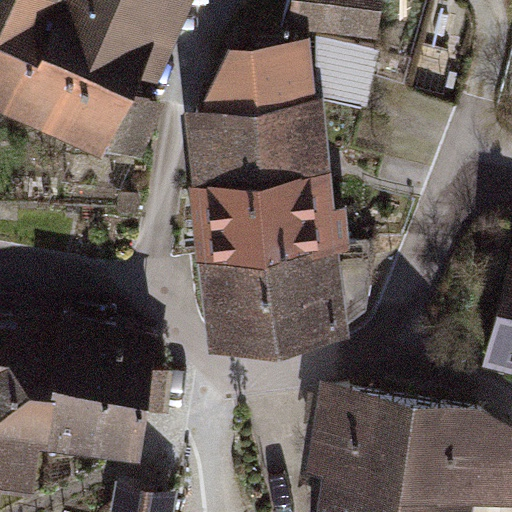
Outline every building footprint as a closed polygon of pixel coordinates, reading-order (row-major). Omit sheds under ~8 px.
[(0,0),(0,92),(20,101),(21,99),(59,14),(84,26),(96,0),(0,0)] [(59,14),(21,99),(104,138),(106,135),(133,147),(153,103),(141,97),(144,88),(129,81),(164,0),(96,0),(84,26),(59,14)] [(295,0),(292,20),(378,30),(382,0),(295,0)] [(317,60),(369,73),(376,43),(317,30),(317,60)] [(207,101),(312,93),(307,38),(237,45),(207,101)] [(369,73),(317,60),(317,93),(363,102),(369,73)] [(204,141),(213,250),(330,239),(323,161),(318,161),(312,93),(207,101),(199,102),(196,127),(201,141),(204,141)] [(330,239),(213,250),(222,328),(233,335),(340,325),(368,304),(374,268),(375,235),(330,239)] [(511,256),(489,345),(511,350),(511,256)] [(39,428),(51,430),(63,331),(31,328),(32,317),(0,313),(0,456),(36,461),(39,428)] [(63,331),(51,430),(140,441),(147,398),(163,400),(168,362),(152,360),(156,331),(86,316),(84,334),(63,331)] [(346,426),(331,511),(463,511),(467,490),(507,496),(511,461),(511,427),(479,404),(352,384),(351,390),(327,386),(321,422),(346,426)] [(0,456),(0,481),(3,482),(33,485),(36,461),(0,456)] [(163,511),(167,492),(127,485),(122,511),(163,511)]
